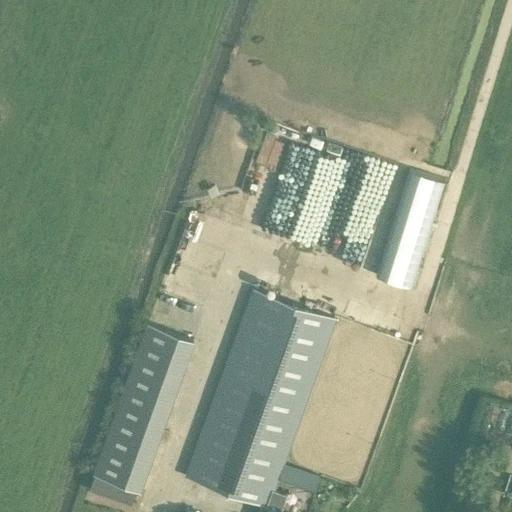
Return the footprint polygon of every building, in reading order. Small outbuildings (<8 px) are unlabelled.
[(275,165),(298,176),(312,146),(289,135),(275,165)] [(304,177),(289,232),(336,245),(337,256),(358,262),(361,262),(364,252),(363,241),(364,239),(363,217),(364,211),(364,208),(366,201),(382,200),(382,193),(391,159),(335,143),(335,153),(333,161),(323,158),(319,171),(308,168),(305,181),(304,177)] [(393,221),(428,232),(445,179),(409,168),(393,221)] [(287,493),(273,488),(277,476),(282,462),(335,316),(254,287),(187,475),(265,503),(262,511),(289,511),(281,509),(287,493)] [(95,472),(89,487),(129,501),(134,486),(140,488),(162,427),(116,411),(95,472)] [(282,462),(277,476),(296,482),(301,468),(282,462)]
